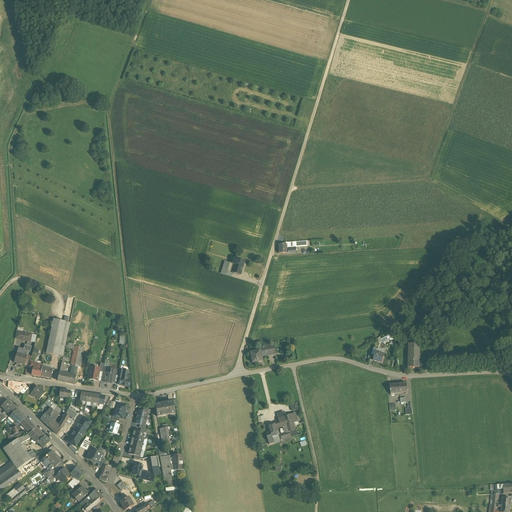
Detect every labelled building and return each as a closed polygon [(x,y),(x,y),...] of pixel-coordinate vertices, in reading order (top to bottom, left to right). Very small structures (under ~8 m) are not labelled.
[(291,248),(286,249),(286,253),(295,253),(295,248),(295,243),(291,243),(291,248)] [(244,261),(234,258),(232,264),(234,265),(243,267),(244,261)] [(230,263),(224,262),(222,271),(227,272),(230,263)] [(227,272),(222,271),(221,274),(231,277),(232,274),(232,273),(234,265),(232,264),(230,263),(227,272)] [(243,267),(234,265),(232,273),(232,274),(240,276),(243,267)] [(53,319),(46,354),(58,356),(66,322),(53,319)] [(66,322),(58,356),(63,357),(70,323),(66,322)] [(32,334),(16,331),(15,339),(30,342),(32,334)] [(393,332),(382,339),(380,337),(377,339),(381,340),(379,344),(382,344),(385,344),(390,341),(393,340),(393,332)] [(421,344),(409,344),(409,345),(410,345),(409,367),(408,367),(408,368),(420,368),(418,368),(419,345),(421,345),(421,344)] [(269,346),(259,348),(259,351),(260,351),(261,357),(271,355),(269,346)] [(84,348),(76,347),(71,367),(73,367),(77,368),(80,368),(84,348)] [(23,349),(19,348),(17,353),(27,356),(28,352),(28,351),(23,349)] [(259,351),(250,353),(251,357),(249,357),(249,360),(251,360),(252,364),(261,362),(261,357),(260,351),(259,351)] [(384,354),(376,352),(375,356),(373,361),(382,363),(383,359),(384,355),(384,354)] [(27,356),(17,353),(14,363),(24,366),(27,356)] [(34,362),(29,361),(27,367),(26,368),(33,369),(35,363),(34,362)] [(43,365),(35,364),(35,363),(33,369),(31,376),(40,377),(42,368),(43,365)] [(99,369),(90,367),(88,379),(97,381),(99,372),(100,369),(99,369)] [(53,370),(42,368),(40,377),(50,379),(53,370)] [(116,370),(110,369),(109,373),(106,373),(104,381),(104,382),(108,383),(109,381),(114,382),(116,370)] [(129,372),(123,371),(121,379),(120,385),(129,386),(130,380),(128,379),(129,372)] [(71,376),(68,375),(66,383),(74,385),(76,377),(71,376)] [(24,384),(8,381),(8,387),(9,389),(11,389),(17,395),(20,392),(23,390),(24,384)] [(20,392),(22,395),(29,389),(24,384),(23,390),(20,392)] [(407,384),(399,385),(400,394),(405,393),(405,395),(407,394),(407,393),(408,393),(407,384)] [(399,385),(390,385),(391,395),(400,394),(399,385)] [(32,386),(26,392),(30,395),(31,394),(36,389),(32,386)] [(44,394),(37,387),(36,389),(31,394),(39,400),(44,394)] [(70,392),(61,390),(60,397),(69,399),(70,392)] [(57,404),(49,398),(45,404),(50,408),(54,411),(55,407),(57,404)] [(8,400),(1,407),(9,416),(16,410),(17,409),(8,400)] [(172,402),(155,405),(157,417),(175,414),(174,407),(173,402),(172,402)] [(126,406),(117,403),(115,409),(113,416),(120,418),(123,419),(126,406)] [(80,411),(71,405),(69,408),(77,414),(80,411)] [(50,408),(40,420),(48,426),(52,422),(52,421),(49,419),(52,413),(54,411),(50,408)] [(77,414),(69,408),(65,414),(69,417),(74,420),(77,414)] [(25,419),(16,410),(10,416),(15,421),(13,424),(16,427),(17,427),(18,426),(20,424),(25,419)] [(58,414),(54,411),(52,413),(49,419),(52,421),(53,420),(58,414)] [(143,412),(139,411),(138,412),(135,424),(140,425),(144,426),(147,413),(148,413),(143,412)] [(295,413),(284,416),(287,425),(288,432),(289,432),(295,431),(295,430),(293,422),(297,421),(295,413)] [(69,417),(65,414),(60,423),(61,423),(59,426),(62,429),(65,425),(66,423),(69,417)] [(284,416),(278,419),(279,422),(280,427),(287,425),(284,416)] [(75,429),(83,434),(91,422),(83,417),(75,429)] [(36,428),(26,418),(25,419),(20,424),(22,426),(27,430),(30,433),(36,429),(36,428)] [(113,423),(111,423),(109,433),(116,435),(119,425),(113,423)] [(59,427),(55,424),(51,429),(57,435),(62,429),(59,426),(59,427)] [(275,424),(268,426),(271,435),(272,437),(278,435),(276,428),(275,424)] [(167,428),(161,429),(163,443),(170,442),(167,428)] [(39,432),(36,429),(30,433),(28,435),(31,438),(34,441),(35,440),(41,434),(42,433),(40,431),(39,432)] [(75,429),(67,442),(75,447),(83,434),(75,429)] [(141,432),(134,430),(133,436),(144,439),(146,433),(141,432)] [(288,432),(279,435),(281,440),(283,439),(284,443),(292,440),(290,436),(289,432),(288,432)] [(41,434),(35,440),(37,443),(44,437),(41,434)] [(26,436),(17,439),(21,444),(31,438),(28,435),(26,436)] [(278,435),(272,437),(271,435),(266,436),(269,445),(280,441),(278,435)] [(144,439),(133,436),(131,442),(143,445),(144,439)] [(50,442),(44,437),(37,443),(43,449),(50,442)] [(17,439),(3,449),(12,463),(17,470),(17,469),(32,460),(27,453),(21,444),(17,439)] [(90,443),(85,440),(80,447),(87,450),(90,443)] [(143,445),(131,442),(130,448),(141,451),(143,445)] [(77,451),(71,445),(69,447),(75,453),(77,451)] [(91,449),(91,448),(89,452),(86,459),(92,462),(97,451),(91,449)] [(141,451),(130,448),(128,454),(135,456),(140,457),(141,451)] [(32,451),(27,453),(32,460),(36,457),(34,454),(32,451)] [(61,461),(52,451),(47,456),(45,458),(42,461),(42,462),(48,468),(51,471),(60,462),(61,461)] [(104,455),(97,451),(92,462),(99,465),(100,461),(104,455)] [(45,458),(41,455),(39,456),(35,458),(40,464),(42,462),(42,461),(45,458)] [(168,478),(171,477),(170,471),(169,466),(171,466),(170,460),(170,456),(160,458),(164,479),(168,478)] [(182,456),(174,456),(174,460),(175,466),(175,470),(184,470),(183,463),(182,463),(182,456)] [(157,457),(150,458),(153,475),(160,474),(157,457)] [(48,468),(43,474),(48,478),(51,476),(56,472),(64,465),(60,462),(51,471),(48,468)] [(12,463),(0,470),(0,481),(17,470),(12,463)] [(139,465),(135,464),(132,474),(140,476),(141,473),(142,466),(139,465)] [(64,468),(59,473),(58,474),(56,477),(62,483),(70,474),(64,468)] [(77,468),(71,474),(75,478),(78,481),(84,475),(77,468)] [(21,475),(17,469),(0,481),(0,487),(2,489),(21,475)] [(151,475),(141,473),(140,476),(139,478),(149,481),(151,475)] [(78,481),(75,478),(69,485),(73,489),(80,482),(78,481)] [(126,487),(122,482),(117,486),(121,491),(126,487)] [(511,484),(510,485),(503,485),(503,489),(503,493),(511,492),(511,484)] [(26,486),(16,494),(19,498),(29,489),(26,486)] [(83,490),(81,487),(73,495),(79,502),(88,493),(84,489),(83,490)] [(103,499),(97,490),(92,493),(89,496),(91,497),(92,498),(94,500),(93,501),(95,505),(103,499)] [(134,505),(128,497),(120,502),(125,511),(134,505)] [(511,499),(503,498),(502,504),(502,506),(510,507),(511,499)] [(90,503),(87,499),(83,502),(90,509),(93,506),(90,503)] [(153,501),(148,504),(150,508),(148,509),(149,510),(156,506),(153,501)] [(83,502),(81,504),(82,506),(83,506),(88,511),(90,509),(83,502)]
